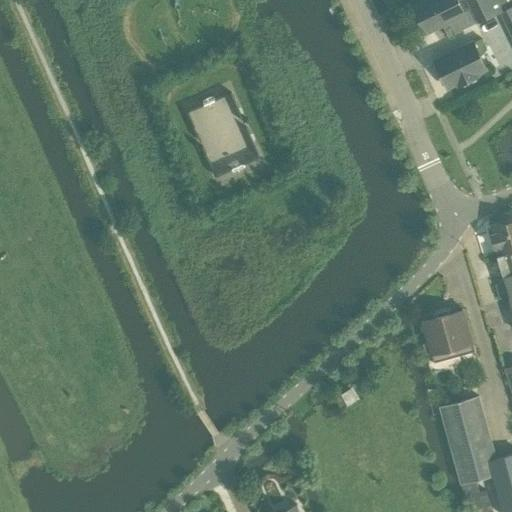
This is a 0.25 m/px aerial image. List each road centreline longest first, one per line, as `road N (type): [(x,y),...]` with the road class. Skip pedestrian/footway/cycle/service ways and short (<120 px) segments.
road 1 (unclassified): [(160,511),(412,288),(455,226)]
road 2 (unclassified): [(455,226),(358,0)]
